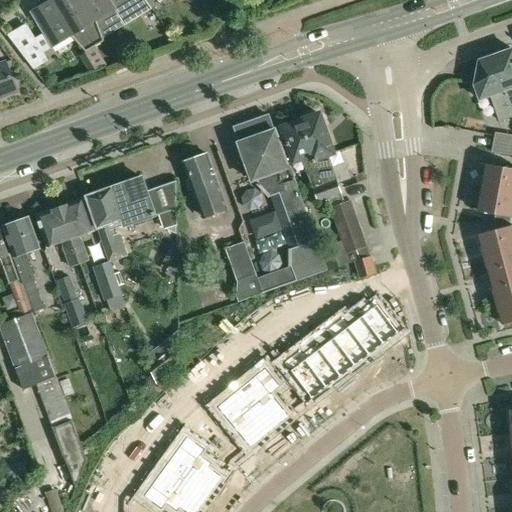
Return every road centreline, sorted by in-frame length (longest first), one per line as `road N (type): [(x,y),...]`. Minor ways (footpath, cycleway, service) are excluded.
road 1 (tertiary): [(0,160),(378,29)]
road 2 (residential): [(448,379),(411,258),(389,88)]
road 3 (residential): [(250,511),(369,408),(448,379)]
road 4 (residential): [(462,511),(448,379)]
